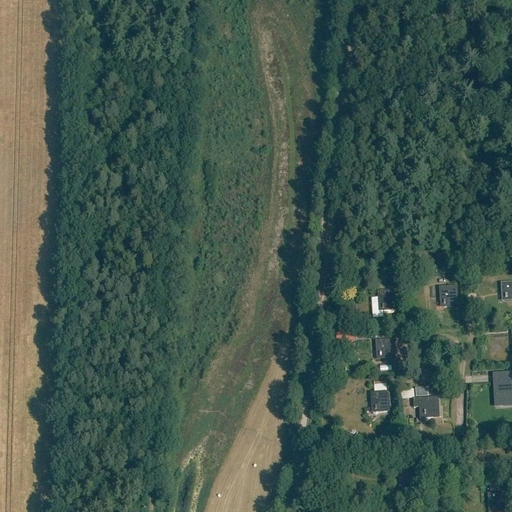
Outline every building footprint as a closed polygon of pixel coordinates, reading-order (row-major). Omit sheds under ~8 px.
[(392,275),(393,287),(402,286),(401,274),(400,274),(399,269),(394,270),(394,274),(392,275)] [(511,284),(502,285),(503,304),(511,303),(511,284)] [(457,288),(439,289),(441,310),(459,308),(457,288)] [(396,292),(378,293),(379,313),(397,312),(396,292)] [(340,334),(340,342),(357,342),(357,333),(340,334)] [(393,341),(377,342),(378,361),(394,360),(393,341)] [(511,374),(510,375),(510,383),(497,384),(498,395),(503,395),(503,407),(511,406),(511,374)] [(417,388),(417,398),(430,397),(429,388),(417,388)] [(390,393),(372,394),(372,415),(390,414),(390,393)] [(420,410),(420,420),(440,419),(439,397),(414,399),(415,410),(420,410)] [(416,471),(398,471),(399,491),(417,491),(416,471)] [(506,511),(505,495),(488,496),(488,511),(506,511)]
